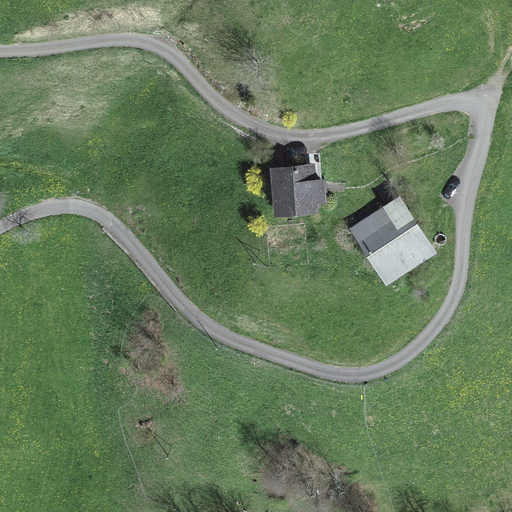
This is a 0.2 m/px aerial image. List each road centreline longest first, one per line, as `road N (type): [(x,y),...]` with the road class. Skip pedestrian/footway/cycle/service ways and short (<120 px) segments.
road 1 (unclassified): [(0,231),(77,203),(107,214),(190,317),(234,343),(351,374),(400,359),(449,308),(483,105)]
road 2 (track): [(483,105),(467,97),(316,136),(255,129),(158,49),(113,39),(0,47)]
